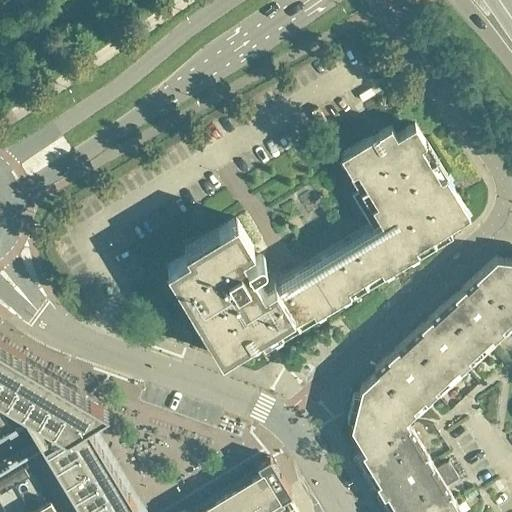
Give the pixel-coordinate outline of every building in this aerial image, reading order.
[(372,92),(366,84),(354,92),(360,100),(372,92)] [(259,254),(258,254),(247,261),(242,252),(253,244),(236,216),(217,227),(221,232),(205,242),(202,237),(200,237),(203,243),(167,265),(190,304),(196,301),(205,316),(200,320),(201,321),(206,318),(215,333),(210,337),(221,355),(250,338),(249,337),(257,332),(264,343),(282,332),(279,327),(295,317),(298,322),(300,321),(297,317),(312,307),(315,312),(351,291),(348,286),(363,276),(367,281),(368,280),(365,275),(381,266),(384,271),(419,250),(416,245),(431,235),(434,240),(436,239),(433,234),(469,212),(446,173),(440,176),(431,160),(436,157),(435,156),(430,159),(421,143),(426,140),(415,122),(396,133),(391,123),(372,135),(371,134),(341,153),(352,171),(357,168),(366,183),(352,192),(373,227),(278,285),(275,280),(263,287),(257,278),(261,276),(256,267),(263,263),(264,262),(265,261),(265,260),(265,258),(265,256),(264,255),(263,255),(262,254),(261,254),(259,254)] [(511,256),(496,254),(476,273),(511,312),(511,256)] [(511,318),(511,312),(476,273),(442,304),(481,347),(511,318)] [(481,347),(442,304),(408,335),(447,378),(481,347)] [(447,378),(408,335),(374,366),(377,369),(414,409),(447,378)] [(0,429),(26,414),(34,428),(40,439),(84,511),(127,511),(139,506),(138,505),(129,490),(120,475),(112,461),(103,447),(94,432),(85,418),(86,417),(108,404),(90,394),(88,393),(80,388),(73,384),(57,374),(41,365),(10,346),(0,340),(0,429)] [(414,409),(377,369),(361,383),(351,424),(365,448),(356,453),(367,472),(420,440),(405,416),(414,409)] [(0,511),(84,511),(40,439),(0,463),(0,511)] [(389,508),(441,476),(420,440),(367,472),(389,508)] [(299,511),(287,492),(281,497),(263,468),(189,511),(299,511)] [(391,511),(462,511),(463,511),(441,476),(389,508),(391,511)]
